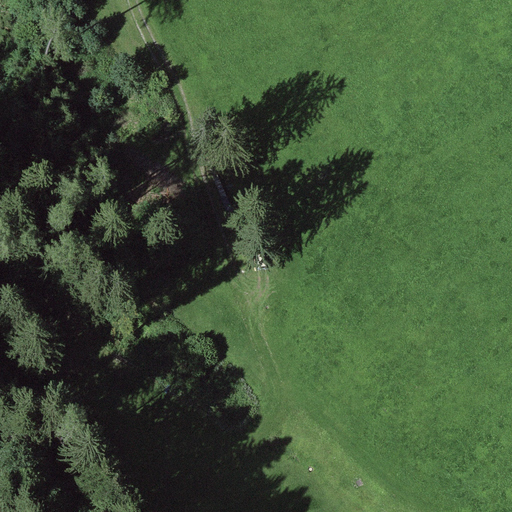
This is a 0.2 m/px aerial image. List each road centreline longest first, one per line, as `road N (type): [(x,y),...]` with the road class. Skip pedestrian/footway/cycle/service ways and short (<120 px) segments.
road 1 (track): [(136,0),(184,107),(262,375),(281,405)]
road 2 (track): [(281,405),(211,511)]
